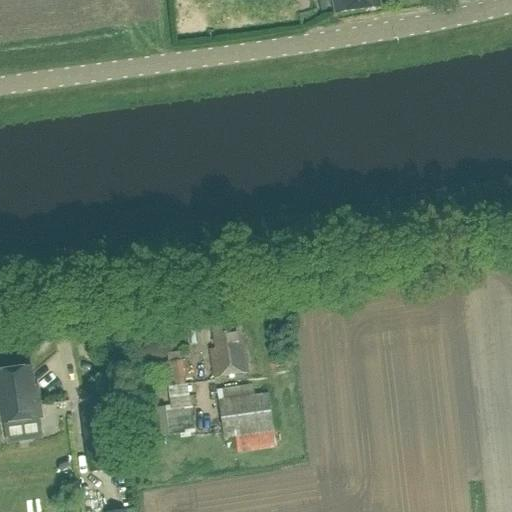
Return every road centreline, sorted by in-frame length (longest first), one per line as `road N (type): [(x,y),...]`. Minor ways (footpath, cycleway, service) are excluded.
road 1 (tertiary): [(0,289),(511,213)]
road 2 (tertiary): [(466,0),(0,79)]
